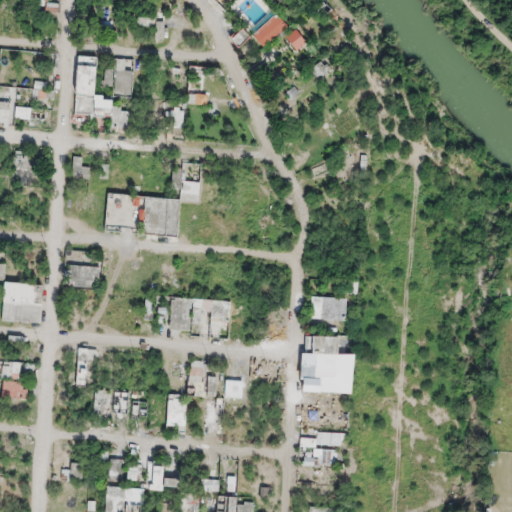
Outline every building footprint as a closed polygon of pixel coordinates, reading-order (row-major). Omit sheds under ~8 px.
[(80,91),(99,91),(99,61),(80,61),(80,91)] [(130,92),(130,82),(121,82),(121,92),(130,92)] [(2,102),(0,108),(0,119),(9,122),(14,105),(2,102)] [(153,232),(153,222),(165,222),(165,195),(109,194),(109,232),(153,232)] [(44,282),(7,280),(5,319),(24,320),(25,303),(43,304),(44,282)] [(22,363),(4,362),(3,378),(22,379),(22,363)] [(126,484),(110,484),(110,511),(116,511),(126,511),(126,484)]
